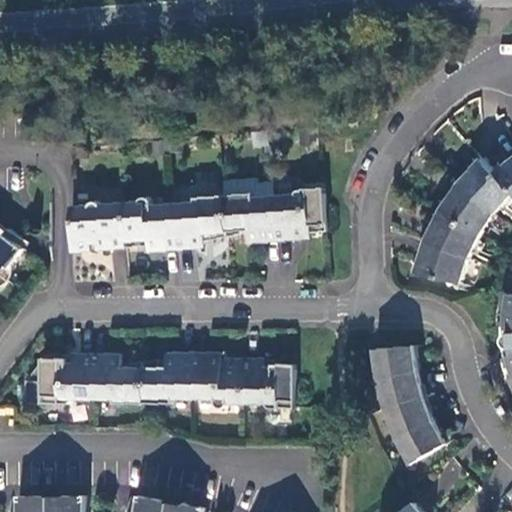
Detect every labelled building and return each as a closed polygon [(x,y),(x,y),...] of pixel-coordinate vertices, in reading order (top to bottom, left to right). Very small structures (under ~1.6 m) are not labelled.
[(511,157),(492,173),(511,193),(511,157)] [(493,213),(511,193),(492,173),(479,159),(457,185),(493,213)] [(478,235),(493,213),(457,185),(438,211),(478,235)] [(306,233),(327,231),(324,186),(301,188),(298,189),(296,191),(296,194),(274,196),(278,239),(292,238),(294,239),(296,237),(298,235),(298,233),(297,228),(305,228),(306,233)] [(251,242),(278,239),(274,196),(253,197),(253,193),(224,195),(227,237),(243,234),(243,230),(250,230),(251,242)] [(212,240),(227,237),(224,195),(194,197),(194,203),(173,204),(176,246),(204,241),(204,233),(211,233),(212,240)] [(161,248),(176,246),(173,204),(152,206),(152,202),(151,199),(148,198),(145,197),(142,199),(140,201),(122,203),(125,248),(151,246),(151,240),(157,240),(159,244),(160,244),(161,248)] [(99,250),(125,248),(122,203),(102,205),(99,202),(96,202),(93,202),(90,205),(72,207),(72,240),(72,252),(92,251),(92,245),(98,244),(99,250)] [(52,241),(72,240),(72,207),(52,207),(52,241)] [(468,259),(478,235),(438,211),(424,242),(468,259)] [(10,268),(24,249),(0,230),(0,273),(6,265),(10,268)] [(204,241),(212,240),(211,233),(204,233),(204,241)] [(161,250),(161,248),(160,244),(159,244),(157,240),(151,240),(151,246),(151,251),(161,250)] [(461,280),(468,259),(424,242),(413,273),(446,281),(449,286),(461,280)] [(114,280),(128,279),(125,250),(112,251),(114,280)] [(511,292),(505,292),(503,305),(501,325),(510,329),(509,334),(505,336),(503,340),(503,344),(504,347),(507,350),(511,351),(511,353),(511,355),(504,359),(510,378),(511,377),(511,292)] [(417,372),(413,347),(374,351),(378,380),(417,372)] [(212,353),(211,355),(215,364),(222,364),(222,358),(222,352),(212,353)] [(74,398),(94,398),(94,354),(82,354),(79,354),(76,355),(74,358),(74,364),(67,364),(67,360),(44,360),(44,403),(69,404),(71,403),(73,401),(74,398)] [(115,402),(144,402),(145,361),(129,363),(128,367),(122,367),(122,354),(94,354),(94,398),(115,399),(115,402)] [(230,403),(246,403),(245,359),(222,358),(222,364),(215,364),(211,355),(195,356),(195,398),(216,398),(216,402),(218,405),(221,407),(224,407),(228,406),(230,403)] [(175,398),(195,398),(195,356),(167,358),(167,366),(160,367),(160,359),(145,361),(144,402),(175,402),(175,398)] [(297,408),(297,405),(297,364),(273,363),(272,368),(266,368),(266,364),(266,362),(264,360),(261,360),(245,359),(246,403),(268,403),(268,405),(269,407),(272,408),(297,408)] [(423,398),(417,372),(378,380),(384,410),(423,398)] [(434,422),(423,398),(384,410),(396,439),(434,422)] [(444,444),(434,422),(396,439),(409,464),(444,444)] [(163,504),(163,500),(139,495),(135,511),(205,511),(206,508),(183,504),(183,507),(163,504)] [(43,500),(43,496),(20,496),(19,511),(87,511),(88,496),(64,496),(64,500),(43,500)]
